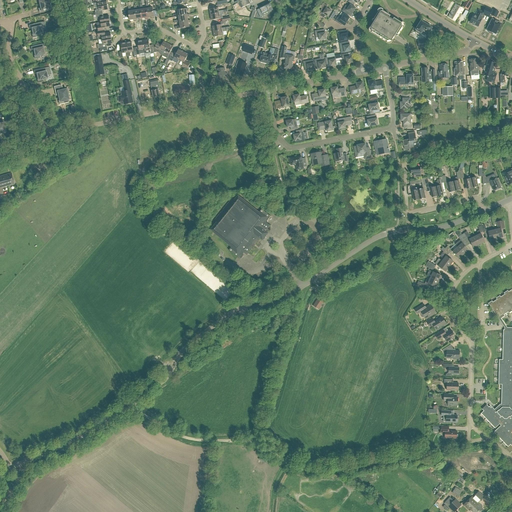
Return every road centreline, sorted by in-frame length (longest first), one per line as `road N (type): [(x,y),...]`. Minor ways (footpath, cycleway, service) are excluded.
road 1 (unclassified): [(0,472),(94,427),(157,385),(181,351),(230,312),(274,304),(380,235),(409,230)]
road 2 (track): [(468,441),(329,471),(284,460)]
road 3 (residential): [(393,129),(289,149),(276,137),(267,90)]
road 4 (track): [(284,460),(251,442),(183,438),(128,405)]
road 5 (unclassified): [(50,136),(203,103)]
